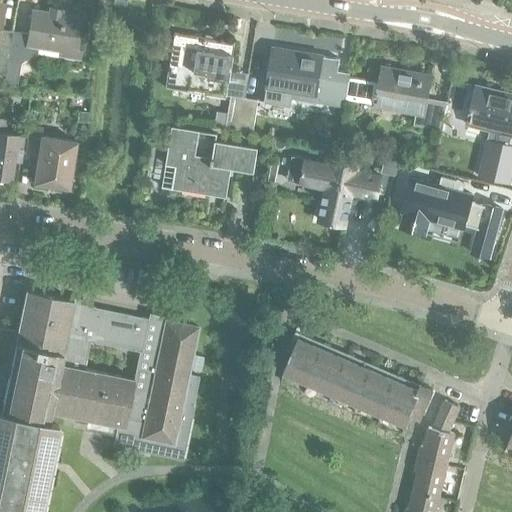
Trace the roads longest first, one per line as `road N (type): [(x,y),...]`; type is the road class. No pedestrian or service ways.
road 1 (residential): [(504,320),(216,256),(0,222)]
road 2 (tertiary): [(289,0),(511,41)]
